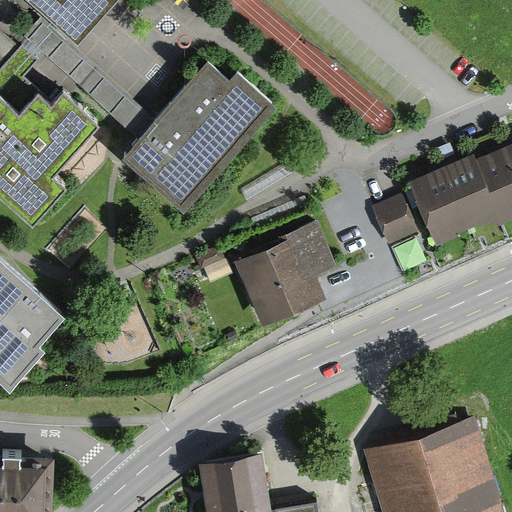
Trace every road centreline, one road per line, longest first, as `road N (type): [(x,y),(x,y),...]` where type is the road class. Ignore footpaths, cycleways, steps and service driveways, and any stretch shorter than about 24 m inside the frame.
road 1 (primary): [(511,280),(242,402),(130,479)]
road 2 (residential): [(253,205),(511,98)]
road 3 (residential): [(130,479),(104,462),(0,437)]
